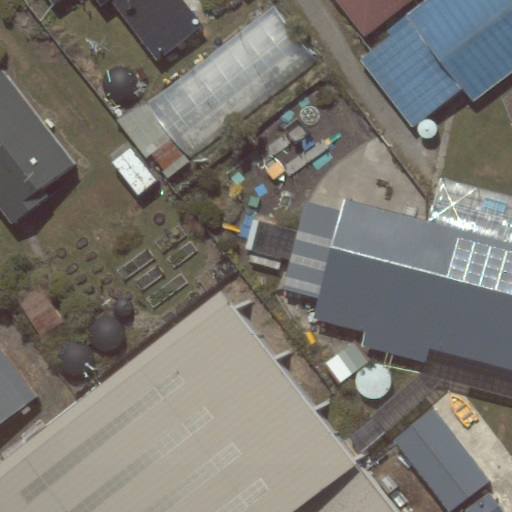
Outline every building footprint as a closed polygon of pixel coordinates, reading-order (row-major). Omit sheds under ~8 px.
[(48,0),(54,8),(64,0),(94,0),(100,8),(110,0),(112,0),(157,59),(199,27),(178,0),(48,0)] [(336,0),(364,36),(410,0),(336,0)] [(473,102),(511,71),(511,0),(426,0),(354,55),(411,128),(463,88),(473,102)] [(191,160),(318,61),(274,5),(148,103),(191,160)] [(0,210),(11,225),(50,196),(42,187),(74,163),(3,70),(0,72),(0,210)] [(137,195),(156,182),(131,148),(113,162),(137,195)] [(511,242),(345,199),(314,318),(364,331),(360,346),(426,363),(429,349),(511,369),(511,242)] [(394,511),(229,306),(0,488),(0,511),(394,511)] [(0,423),(37,396),(0,347),(0,423)]
